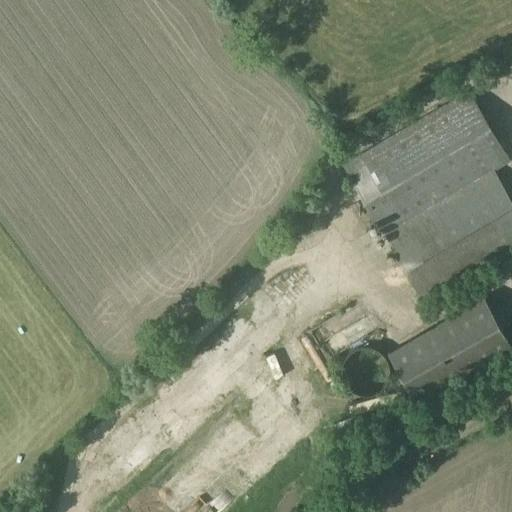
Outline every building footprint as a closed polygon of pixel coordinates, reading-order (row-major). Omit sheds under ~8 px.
[(424,304),(511,251),(511,201),(494,170),(511,160),(468,89),(343,163),(383,234),(424,304)] [(415,403),(511,346),(511,345),(484,297),(387,354),(415,403)] [(302,382),(315,395),(323,387),(309,374),(302,382)] [(343,387),(331,389),(333,407),(345,405),(343,387)] [(404,445),(415,439),(407,422),(361,445),(382,485),(398,475),(391,462),(409,454),(404,445)] [(111,448),(82,481),(109,505),(138,473),(111,448)]
